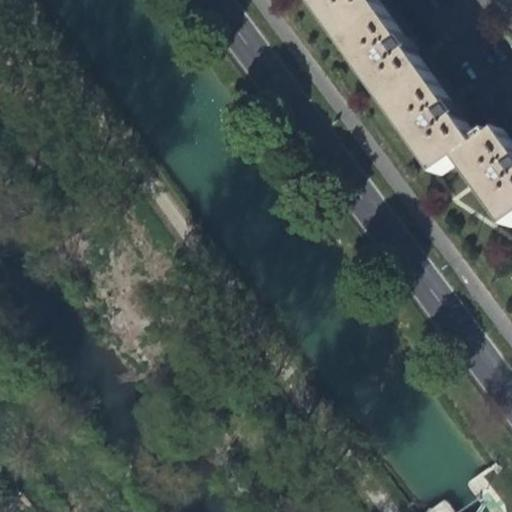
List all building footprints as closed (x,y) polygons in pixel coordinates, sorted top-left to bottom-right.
[(315,0),(392,107),(432,77),(412,49),(414,47),(410,41),(407,36),(404,38),(376,0),(315,0)] [(451,104),(432,77),(392,107),(439,173),(461,158),(509,225),(511,222),(511,146),(500,129),(495,133),(492,128),(482,136),(485,140),(480,144),(459,115),(462,113),(457,107),(454,102),(451,104)] [(495,97),(506,113),(509,111),(511,108),(511,102),(503,91),(495,97)] [(47,484),(26,498),(35,511),(44,511),(60,502),(47,484)] [(21,511),(35,511),(26,498),(17,505),(21,511)]
